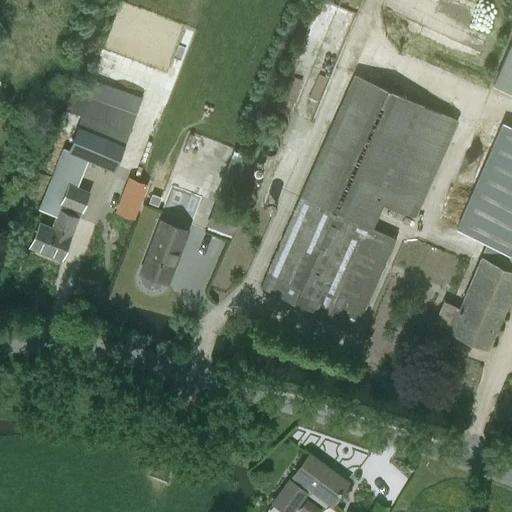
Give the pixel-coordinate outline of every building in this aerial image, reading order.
[(511,93),(511,41),(493,85),(511,93)] [(383,203),(406,214),(450,117),(355,74),(301,195),(260,286),(355,328),(395,238),(371,227),(383,203)] [(64,110),(80,116),(68,149),(95,159),(104,135),(125,143),(135,114),(70,91),(64,110)] [(511,127),(502,123),(456,229),(486,246),(480,259),(511,274),(511,127)] [(61,258),(89,190),(76,185),(87,157),(63,148),(39,208),(57,214),(52,227),(39,222),(29,246),(61,258)] [(138,176),(129,195),(145,203),(154,184),(138,176)] [(188,222),(195,203),(169,193),(162,212),(188,222)] [(134,219),(137,211),(118,203),(115,212),(134,219)] [(205,226),(231,236),(239,214),(213,205),(205,226)] [(165,281),(185,230),(162,221),(142,272),(165,281)] [(488,348),(511,291),(511,274),(480,259),(460,307),(444,300),(435,322),(450,328),(449,331),(488,348)] [(288,479),(272,502),(285,511),(292,511),(295,508),(310,488),(332,503),(347,482),(309,454),(293,475),(294,476),(291,481),(288,479)] [(295,508),(292,511),(319,511),(321,509),(306,498),(298,510),(295,508)]
